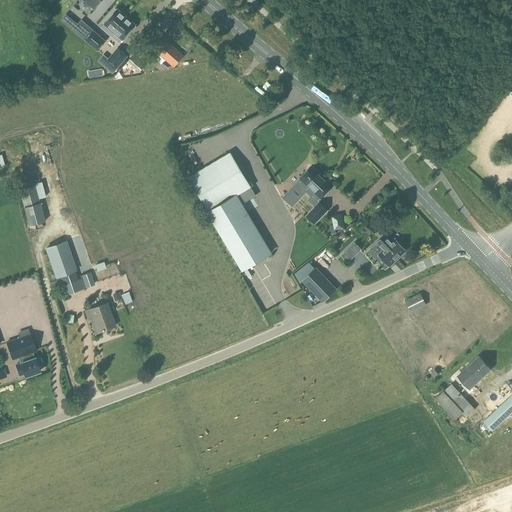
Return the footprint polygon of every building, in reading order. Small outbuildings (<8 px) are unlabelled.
[(99,0),(82,0),(94,10),(101,2),(99,0)] [(105,24),(102,28),(119,43),(123,39),(124,40),(128,36),(127,35),(130,31),(131,32),(136,27),(134,26),(135,25),(117,10),(117,11),(115,9),(111,14),(112,16),(109,20),(107,18),(104,23),(105,24)] [(86,40),(97,50),(105,41),(94,31),(86,40)] [(180,53),(162,37),(151,49),(172,68),(182,56),(180,54),(180,53)] [(127,61),(139,72),(147,65),(140,59),(148,51),(139,43),(131,52),(133,54),(127,61)] [(118,48),(108,60),(117,67),(127,56),(118,48)] [(15,157),(49,149),(48,140),(71,136),(68,124),(0,138),(0,167),(17,163),(15,157)] [(281,161),(298,147),(291,138),(274,152),(281,161)] [(240,205),(255,196),(231,155),(190,179),(244,269),(270,254),(240,205)] [(258,172),(282,198),(295,186),(271,160),(258,172)] [(301,179),(297,183),(312,196),(309,200),(316,206),(308,215),(316,222),(327,210),(317,200),(320,197),(321,198),(333,185),(312,166),(300,178),(301,179)] [(38,193),(21,197),(29,227),(45,221),(38,193)] [(279,213),(285,208),(279,201),(273,207),(279,213)] [(278,214),(267,224),(275,233),(286,223),(278,214)] [(342,214),(333,216),(336,228),(344,227),(342,214)] [(378,218),(366,227),(374,238),(386,229),(378,218)] [(383,249),(378,254),(390,266),(406,251),(394,239),(392,240),(388,236),(379,245),(383,249)] [(77,251),(50,260),(63,297),(96,285),(92,272),(86,274),(77,251)] [(391,268),(395,272),(404,268),(398,262),(391,268)] [(304,281),(323,301),(335,290),(316,269),(304,281)] [(37,281),(35,282),(34,279),(27,281),(32,294),(41,291),(37,281)] [(111,293),(119,291),(122,299),(129,296),(126,287),(118,290),(117,286),(109,288),(111,293)] [(421,295),(406,301),(411,312),(425,305),(421,295)] [(107,303),(86,311),(89,320),(92,319),(94,323),(92,323),(95,333),(115,326),(107,303)] [(369,326),(369,318),(354,318),(354,327),(369,326)] [(30,334),(6,341),(12,359),(19,357),(32,353),(36,352),(30,334)] [(134,353),(144,344),(135,334),(125,343),(134,353)] [(32,353),(19,357),(21,364),(17,366),(20,376),(25,375),(26,378),(39,373),(32,353)] [(479,355),(457,376),(470,389),(491,369),(479,355)] [(452,384),(435,399),(455,420),(462,413),(466,417),(475,409),(452,384)] [(511,394),(483,421),(492,431),(511,412),(511,394)] [(470,433),(473,437),(485,430),(478,419),(470,424),(474,430),(470,433)] [(476,511),(511,501),(511,478),(401,511),(476,511)]
